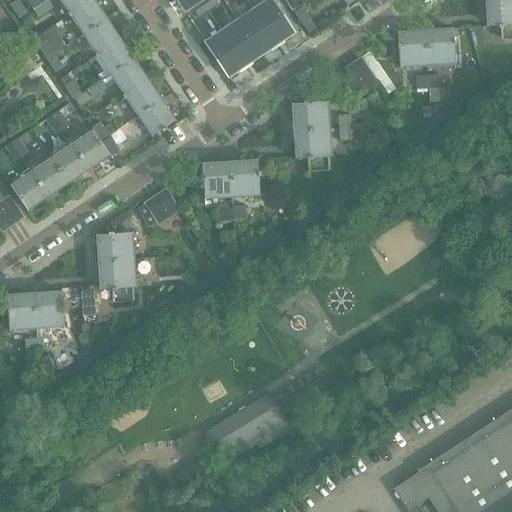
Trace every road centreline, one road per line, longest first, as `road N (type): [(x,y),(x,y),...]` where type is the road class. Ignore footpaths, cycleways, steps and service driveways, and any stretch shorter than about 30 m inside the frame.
road 1 (residential): [(0,265),(221,122)]
road 2 (residential): [(221,122),(406,0)]
road 3 (residential): [(221,122),(140,0)]
